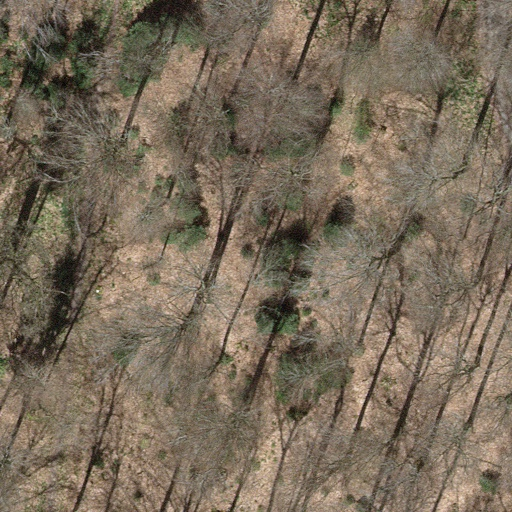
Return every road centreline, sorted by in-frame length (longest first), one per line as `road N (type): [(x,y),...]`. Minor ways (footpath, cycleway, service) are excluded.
road 1 (track): [(119,0),(106,48),(53,511)]
road 2 (track): [(496,0),(493,44),(511,137)]
